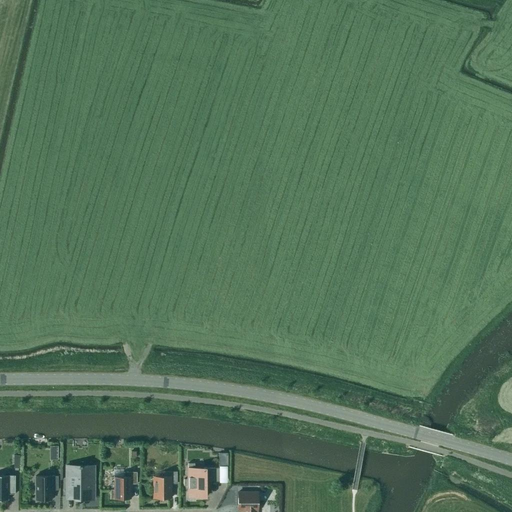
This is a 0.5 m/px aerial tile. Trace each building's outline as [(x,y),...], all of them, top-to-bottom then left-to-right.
[(228,453),(218,453),(219,466),(227,466),(228,466),(228,453)] [(196,498),(205,498),(205,481),(219,481),(219,468),(194,468),(194,463),(188,463),(188,479),(184,479),(184,486),(188,486),(188,496),(196,496),(196,498)] [(85,499),(94,499),(94,466),(81,466),(81,465),(79,465),(79,466),(66,466),(66,497),(75,497),(75,499),(85,499)] [(171,484),(177,483),(177,471),(163,472),(163,476),(153,476),(154,498),(171,498),(171,484)] [(123,476),(113,476),(113,489),(110,489),(111,499),(131,498),(131,484),(137,484),(137,472),(123,472),(123,476)] [(0,475),(0,499),(8,500),(8,494),(15,494),(15,475),(0,475)] [(35,476),(36,499),(51,499),(51,490),(58,490),(58,476),(35,476)] [(238,492),(238,511),(242,511),(256,511),(257,511),(258,492),(238,492)]
